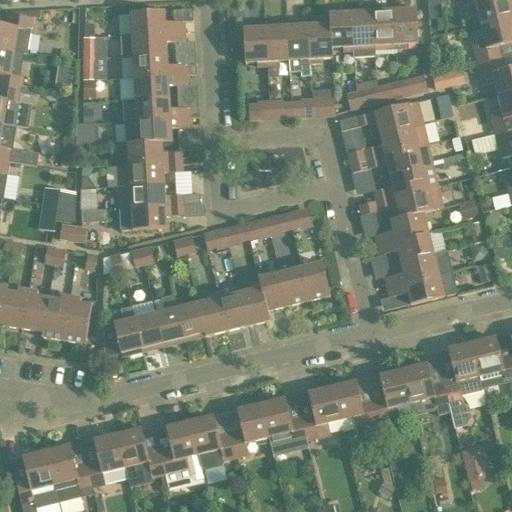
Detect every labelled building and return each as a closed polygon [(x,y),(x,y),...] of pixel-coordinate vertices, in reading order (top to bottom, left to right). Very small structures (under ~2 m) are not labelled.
[(478,28),(511,20),(511,3),(509,4),(508,0),(491,0),(485,2),(484,0),(459,0),(464,19),(475,16),(478,28)] [(168,23),(190,21),(189,10),(167,12),(168,23)] [(393,13),(395,52),(406,52),(405,47),(417,46),(415,12),(393,13)] [(385,53),(395,52),(393,13),(371,14),(373,49),(385,48),(385,53)] [(362,50),(373,49),(371,14),(350,16),(352,55),(362,54),(362,50)] [(130,36),(120,37),(120,39),(184,35),(183,26),(173,26),(165,27),(164,15),(129,17),(130,36)] [(342,55),(352,55),(350,16),(327,17),(328,27),(329,27),(330,51),(331,51),(342,51),(342,55)] [(0,53),(22,57),(23,55),(25,55),(30,21),(6,17),(5,29),(0,28),(0,53)] [(310,68),(308,28),(307,28),(307,23),(303,20),(289,21),(286,25),(286,29),(288,64),(289,64),(290,74),(300,74),(300,78),(310,78),(310,68)] [(476,66),(499,61),(497,49),(511,45),(511,20),(478,28),(481,37),(469,40),(476,66)] [(331,61),(331,51),(330,51),(329,27),(328,27),(308,28),(310,68),(320,67),(319,62),(331,61)] [(277,64),(288,64),(286,29),(263,31),(266,70),(267,70),(268,79),(278,79),(277,64)] [(256,71),(266,70),(263,31),(242,32),(244,66),(256,65),(256,71)] [(184,35),(120,39),(121,59),(131,58),(131,60),(167,58),(167,44),(174,44),(184,43),(184,35)] [(83,63),(96,62),(97,39),(83,39),(83,63)] [(19,80),(22,57),(0,53),(0,90),(19,93),(21,81),(19,80)] [(167,58),(131,60),(132,80),(132,82),(186,79),(186,76),(185,66),(175,66),(168,67),(167,58)] [(496,99),(511,95),(511,70),(502,73),(499,61),(476,66),(481,87),(492,84),(496,99)] [(96,62),(83,63),(82,81),(96,81),(96,62)] [(464,73),(435,80),(437,90),(466,83),(464,73)] [(397,86),(400,101),(410,98),(428,94),(424,78),(406,84),(397,86)] [(133,101),(124,102),(124,104),(169,101),(169,87),(177,86),(187,86),(186,79),(132,82),(133,101)] [(83,82),(83,100),(96,100),(96,82),(83,82)] [(33,104),(37,89),(24,86),(20,101),(33,104)] [(391,103),(400,101),(397,86),(376,91),(380,106),(391,103)] [(17,106),(19,93),(0,90),(0,127),(14,130),(14,128),(28,130),(31,109),(17,106)] [(312,92),(312,100),(313,120),(325,120),(334,119),(332,91),(312,92)] [(368,109),(380,106),(376,91),(355,96),(359,111),(368,109)] [(493,138),(511,133),(511,95),(496,99),(498,111),(487,114),(493,138)] [(349,113),(359,111),(355,96),(346,98),(349,113)] [(300,120),(313,120),(312,100),(299,100),(299,106),(290,106),(291,122),(300,121),(300,120)] [(169,101),(124,104),(125,125),(173,122),(188,121),(188,119),(188,109),(177,110),(170,110),(169,101)] [(378,137),(423,126),(418,105),(407,108),(340,124),(342,135),(375,127),(378,137)] [(281,122),(291,122),(290,106),(268,108),(269,123),(281,122)] [(248,124),(269,123),(268,108),(247,109),(248,124)] [(173,122),(125,125),(126,136),(126,147),(126,148),(162,146),(162,143),(172,142),(171,130),(177,130),(177,132),(189,131),(188,121),(173,122)] [(348,167),(428,147),(423,126),(378,137),(381,149),(346,157),(348,167)] [(13,139),(14,130),(0,127),(0,164),(7,166),(8,163),(36,168),(38,155),(12,150),(14,139),(13,139)] [(76,148),(93,147),(92,138),(86,132),(75,133),(76,148)] [(511,133),(493,138),(496,151),(502,149),(504,160),(508,159),(510,169),(511,168),(511,133)] [(128,167),(116,167),(116,169),(182,167),(181,155),(181,153),(178,153),(162,154),(162,146),(126,148),(128,167)] [(388,180),(434,169),(428,147),(348,167),(351,177),(386,169),(388,180)] [(281,165),(262,165),(261,182),(281,182),(281,165)] [(182,167),(116,169),(117,191),(164,190),(164,177),(182,176),(182,167)] [(375,205),(439,189),(434,169),(388,180),(391,191),(373,196),(375,205)] [(81,192),(96,192),(95,189),(88,177),(81,178),(81,192)] [(389,224),(432,213),(432,212),(443,209),(439,189),(375,205),(359,209),(361,219),(396,211),(398,220),(389,222),(389,224)] [(164,190),(117,191),(119,213),(184,210),(200,209),(200,198),(193,198),(184,199),(173,199),(165,200),(164,190)] [(60,192),(57,209),(75,212),(75,194),(60,192)] [(81,215),(107,214),(107,211),(105,211),(105,207),(96,207),(96,192),(81,192),(81,215)] [(463,220),(478,216),(474,200),(459,204),(463,220)] [(57,209),(55,221),(75,224),(75,212),(57,209)] [(184,210),(119,213),(120,232),(131,231),(131,234),(167,233),(166,220),(185,219),(184,210)] [(286,216),(290,232),(300,230),(300,232),(312,229),(308,210),(286,216)] [(376,249),(428,237),(423,216),(433,214),(432,213),(389,224),(391,234),(373,238),(376,249)] [(107,214),(81,215),(81,224),(107,223),(107,214)] [(282,234),(290,232),(286,216),(265,221),(269,239),(283,236),(282,234)] [(258,242),(269,239),(265,221),(244,226),(248,242),(257,240),(258,242)] [(484,243),(480,224),(466,227),(468,235),(470,234),(473,246),(484,243)] [(241,244),(248,242),(244,226),(223,231),(227,250),(241,246),(241,244)] [(84,247),(86,232),(61,228),(59,243),(84,247)] [(215,252),(227,250),(223,231),(203,236),(206,252),(215,251),(215,252)] [(433,257),(432,255),(428,237),(376,249),(378,258),(396,254),(399,266),(433,257)] [(181,241),(185,257),(195,255),(191,239),(181,241)] [(176,260),(185,257),(181,241),(173,243),(176,260)] [(10,261),(13,244),(4,243),(1,259),(10,261)] [(13,244),(10,261),(20,262),(23,246),(13,244)] [(53,267),(55,251),(46,249),(43,266),(53,267)] [(139,251),(143,268),(153,265),(149,249),(139,251)] [(55,251),(53,267),(63,269),(65,252),(55,251)] [(134,270),(143,268),(139,251),(130,254),(134,270)] [(385,291),(453,275),(447,252),(432,255),(433,257),(399,266),(402,276),(383,280),(385,291)] [(94,274),(97,257),(87,256),(84,272),(94,274)] [(113,275),(123,273),(119,256),(109,259),(113,275)] [(299,271),(308,306),(329,300),(321,266),(299,271)] [(480,284),(492,281),(489,266),(476,269),(480,284)] [(287,311),(308,306),(299,271),(278,276),(287,311)] [(453,275),(385,291),(388,302),(407,297),(410,308),(458,296),(453,275)] [(266,316),(287,311),(278,276),(257,282),(258,287),(259,287),(268,325),(266,316)] [(247,330),(268,325),(259,287),(258,287),(249,290),(250,294),(239,297),(247,330)] [(0,329),(21,333),(27,294),(17,292),(16,297),(5,296),(5,295),(0,325),(0,329)] [(41,336),(47,302),(36,300),(37,295),(27,294),(21,333),(41,336)] [(247,330),(239,297),(228,299),(227,295),(216,298),(226,335),(247,330)] [(176,312),(177,312),(174,297),(161,300),(164,315),(155,317),(163,351),(184,346),(176,312)] [(205,340),(226,335),(216,298),(207,300),(208,304),(197,307),(205,340)] [(63,344),(69,301),(59,299),(58,304),(47,302),(41,336),(40,341),(63,344)] [(69,301),(63,344),(84,348),(91,308),(79,306),(79,302),(69,301)] [(184,346),(205,340),(197,307),(177,312),(176,312),(184,346)] [(134,322),(135,322),(132,308),(120,311),(123,325),(112,327),(120,361),(142,356),(134,322)] [(142,356),(163,351),(155,317),(135,322),(134,322),(142,356)] [(511,383),(511,361),(511,359),(500,362),(494,340),(471,346),(482,392),(483,392),(482,390),(511,383)] [(462,397),(482,392),(471,346),(446,352),(454,383),(443,386),(449,413),(450,413),(454,429),(466,426),(471,419),(468,409),(464,406),(462,397)] [(449,413),(443,386),(431,389),(425,367),(401,372),(410,407),(411,406),(414,418),(437,412),(438,416),(449,413)] [(396,410),(410,407),(401,372),(377,378),(382,400),(371,403),(377,427),(379,426),(399,421),(396,410)] [(377,427),(371,403),(359,406),(354,384),(330,390),(339,424),(353,421),(356,432),(367,429),(371,443),(382,441),(379,426),(377,427)] [(316,430),(339,424),(330,390),(306,396),(312,418),(300,421),(306,444),(319,441),(316,430)] [(306,444),(300,421),(288,424),(283,401),(259,407),(268,442),(269,441),(271,452),(279,453),(288,451),(293,447),(306,444)] [(244,447),(268,442),(259,407),(235,413),(240,435),(230,438),(235,462),(247,459),(244,447)] [(235,462),(230,438),(217,441),(211,419),(188,425),(199,468),(200,468),(205,471),(221,468),(222,465),(235,462)] [(203,480),(200,468),(199,468),(188,425),(164,431),(169,453),(158,456),(164,480),(165,479),(168,492),(175,491),(173,482),(170,483),(169,478),(189,473),(190,478),(195,482),(203,480)] [(164,480),(158,456),(146,459),(140,433),(117,438),(125,472),(130,488),(164,480)] [(102,478),(125,472),(117,438),(93,444),(98,466),(86,469),(92,492),(105,489),(102,478)] [(69,450),(46,455),(57,501),(79,496),(92,492),(86,469),(74,472),(69,450)] [(26,484),(15,486),(21,510),(21,511),(35,511),(35,510),(58,504),(57,501),(46,455),(21,461),(26,484)] [(483,489),(481,479),(484,478),(480,460),(463,463),(467,482),(469,482),(471,491),(483,489)]
